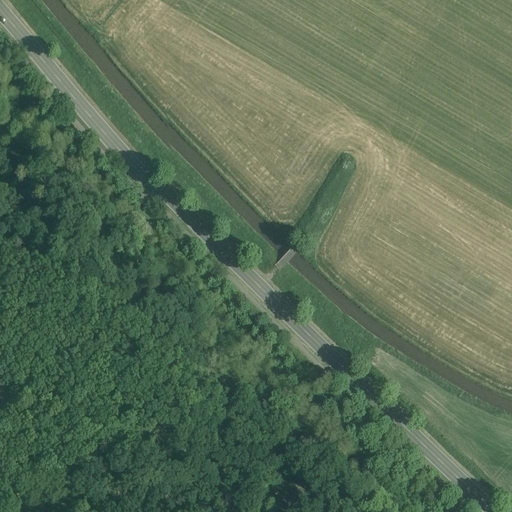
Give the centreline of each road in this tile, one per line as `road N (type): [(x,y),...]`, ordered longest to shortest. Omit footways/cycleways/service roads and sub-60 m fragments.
road 1 (primary): [(0,6),(255,281),(495,511)]
road 2 (track): [(255,281),(314,223),(357,145)]
